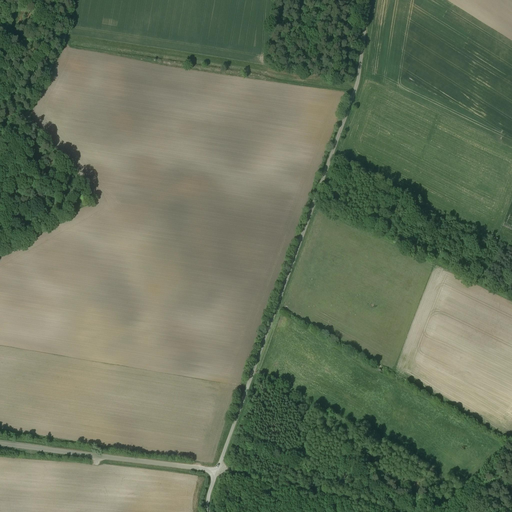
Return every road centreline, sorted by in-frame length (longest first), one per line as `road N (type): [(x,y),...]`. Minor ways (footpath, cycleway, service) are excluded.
road 1 (unclassified): [(368,0),(348,109),(216,471)]
road 2 (unclassified): [(216,471),(0,444)]
